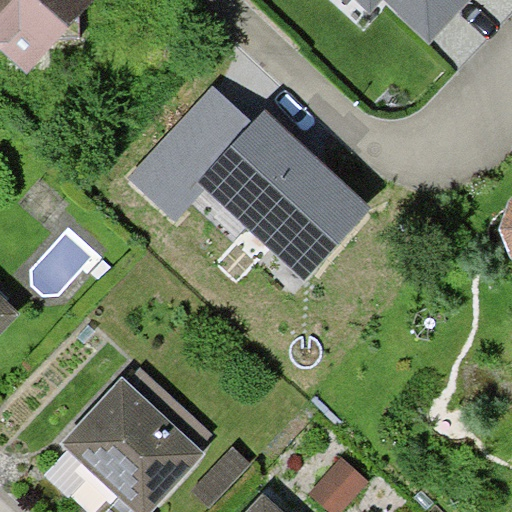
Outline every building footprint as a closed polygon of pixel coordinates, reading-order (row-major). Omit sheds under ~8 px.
[(81,0),(0,0),(0,44),(23,65),(81,0)] [(346,0),(368,19),(384,2),(429,43),(467,0),(346,0)] [(195,189),(292,280),(366,201),(269,109),(195,189)] [(511,195),(507,200),(499,232),(509,262),(511,265),(511,195)] [(118,391),(66,447),(92,471),(82,481),(106,504),(116,493),(136,511),(140,511),(190,458),(182,450),(196,436),(166,408),(153,424),(118,391)] [(273,511),(263,503),(255,511),(273,511)]
